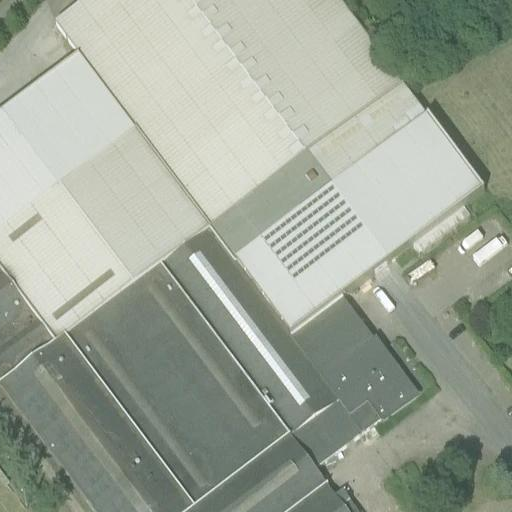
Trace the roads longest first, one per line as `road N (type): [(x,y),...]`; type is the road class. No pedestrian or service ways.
road 1 (unknown): [(511,436),(382,287)]
road 2 (unclassified): [(80,511),(0,403)]
